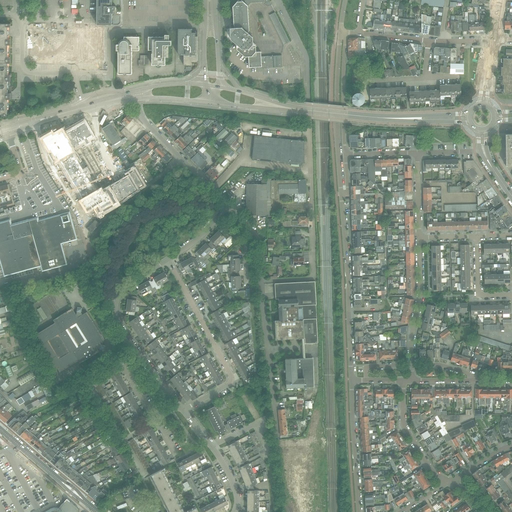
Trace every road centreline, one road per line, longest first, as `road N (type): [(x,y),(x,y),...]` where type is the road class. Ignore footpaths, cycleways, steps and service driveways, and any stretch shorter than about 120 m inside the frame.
road 1 (unclassified): [(281,490),(257,245),(223,206)]
road 2 (unclassified): [(309,263),(306,65),(276,0)]
road 3 (residential): [(182,410),(230,377),(167,260)]
road 4 (residential): [(178,405),(124,332),(115,304),(135,277),(167,260)]
road 5 (residential): [(351,380),(341,194)]
road 6 (residential): [(341,194),(340,32)]
road 7 (residential): [(223,206),(142,118),(136,94)]
road 8 (secondary): [(410,118),(275,107)]
road 9 (residential): [(358,511),(351,380)]
road 10 (residential): [(411,365),(419,237)]
road 11 (unknown): [(86,244),(123,202),(180,158)]
road 12 (tertiary): [(95,511),(0,429)]
road 13 (residential): [(345,154),(345,32)]
